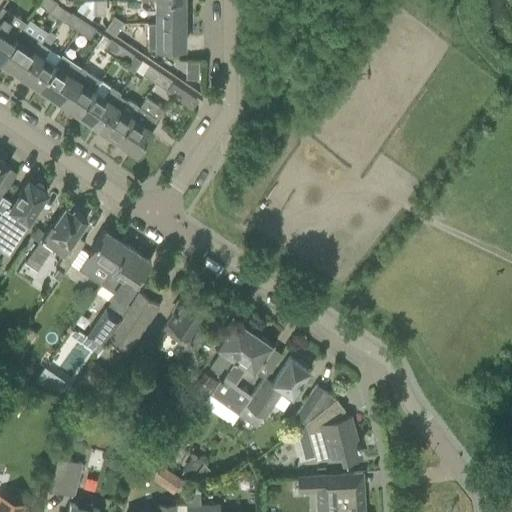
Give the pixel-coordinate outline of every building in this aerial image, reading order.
[(55,2),(53,0),(40,0),(38,3),(49,11),(55,2)] [(103,0),(93,0),(93,14),(103,14),(103,0)] [(182,0),(154,0),(155,23),(183,23),(182,0)] [(34,10),(40,14),(45,8),(38,3),(34,10)] [(0,59),(21,29),(25,22),(0,6),(0,59)] [(77,29),(83,20),(71,12),(64,21),(77,29)] [(129,27),(122,22),(113,16),(105,29),(120,39),(129,27)] [(83,20),(77,29),(88,37),(94,28),(83,20)] [(145,23),(145,47),(145,49),(155,49),(155,47),(183,47),(183,23),(155,23),(145,23)] [(43,38),(50,43),(56,33),(50,28),(43,38)] [(21,29),(0,59),(0,60),(19,74),(34,50),(40,42),(21,29)] [(115,55),(121,47),(109,39),(103,47),(115,55)] [(40,42),(34,50),(19,74),(39,87),(54,64),(42,56),(48,47),(40,42)] [(121,47),(115,55),(127,63),(133,55),(121,47)] [(54,64),(39,87),(58,100),(74,77),(81,67),(70,60),(63,70),(54,64)] [(185,62),(185,80),(197,80),(197,62),(185,62)] [(154,82),(160,74),(148,66),(142,74),(154,82)] [(91,74),(81,67),(74,77),(58,100),(77,113),(93,90),(84,84),(91,74)] [(160,74),(154,82),(166,90),(172,81),(160,74)] [(77,113),(96,126),(112,103),(118,94),(119,93),(100,80),(93,90),(77,113)] [(199,100),(172,81),(166,90),(193,108),(199,100)] [(112,103),(96,126),(116,139),(131,116),(121,109),(127,100),(124,98),(118,94),(112,103)] [(138,106),(131,116),(116,139),(135,152),(157,119),(138,106)] [(22,186),(11,202),(1,194),(0,195),(0,210),(4,214),(0,219),(0,240),(7,246),(1,254),(3,255),(23,225),(15,220),(18,215),(26,221),(46,191),(25,177),(20,185),(22,186)] [(50,223),(32,251),(25,261),(37,270),(53,246),(61,251),(53,263),(64,271),(84,241),(74,235),(86,218),(72,209),(70,211),(64,207),(52,224),(50,223)] [(103,229),(92,246),(77,268),(100,284),(109,270),(126,245),(103,229)] [(121,278),(108,297),(111,299),(120,305),(149,261),(126,245),(109,270),(121,278)] [(59,279),(45,302),(58,310),(72,287),(59,279)] [(139,291),(121,317),(106,339),(124,352),(157,303),(139,291)] [(187,292),(167,321),(161,329),(184,345),(175,358),(184,364),(204,335),(195,329),(213,304),(197,293),(195,297),(187,292)] [(106,339),(121,317),(106,306),(87,335),(102,345),(106,339)] [(232,317),(221,333),(214,344),(221,349),(208,366),(221,375),(252,331),(232,317)] [(24,326),(8,349),(20,357),(36,334),(24,326)] [(272,344),(252,331),(221,375),(234,384),(246,367),(253,372),(272,344)] [(250,396),(237,414),(255,426),(281,389),(291,396),(309,370),(307,368),(308,366),(297,358),(296,361),(289,356),(271,381),(269,380),(255,399),(250,396)] [(95,404),(114,378),(91,362),(74,386),(69,393),(95,404)] [(192,369),(185,364),(172,382),(179,387),(192,369)] [(216,382),(204,373),(192,390),(204,399),(216,382)] [(60,376),(52,387),(69,393),(74,386),(60,376)] [(319,410),(335,397),(315,384),(294,414),(304,421),(319,410)] [(237,414),(250,396),(237,386),(224,405),(237,414)] [(319,410),(304,421),(314,460),(338,453),(340,461),(360,456),(349,416),(344,417),(340,412),(344,409),(335,397),(319,410)] [(238,450),(231,456),(237,463),(244,458),(238,450)] [(202,460),(193,454),(181,470),(190,476),(202,460)] [(57,455),(48,488),(72,494),(81,461),(57,455)] [(153,477),(176,489),(183,476),(160,464),(153,477)] [(363,511),(361,472),(341,473),(298,475),(299,490),(315,490),(316,511),(363,511)] [(199,492),(185,493),(185,507),(185,511),(240,511),(241,511),(220,511),(219,503),(200,504),(199,492)] [(28,511),(30,508),(26,507),(22,503),(17,502),(11,502),(8,500),(3,511),(28,511)] [(97,511),(98,510),(69,503),(66,511),(97,511)]
